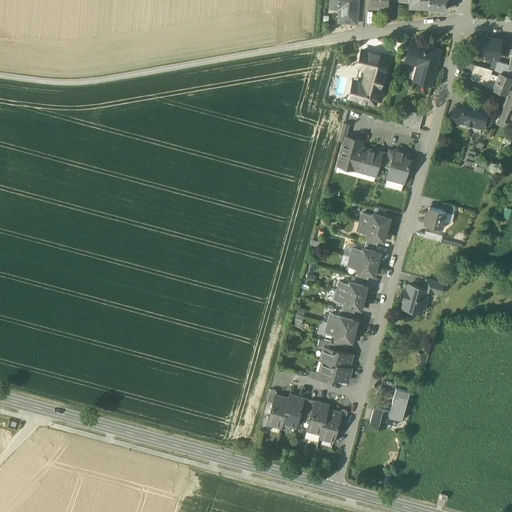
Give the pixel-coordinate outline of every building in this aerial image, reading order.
[(357,0),(331,0),(331,4),(340,4),(339,22),(356,23),(357,0)] [(370,0),(370,8),(379,8),(379,6),(388,7),(387,0),(370,0)] [(399,0),(399,1),(409,2),(409,8),(427,9),(427,0),(399,0)] [(427,0),(427,9),(436,9),(437,9),(446,9),(446,0),(427,0)] [(479,51),(479,56),(498,59),(500,40),(481,37),(480,43),(479,42),(477,51),(479,51)] [(422,44),(421,48),(409,45),(409,47),(405,61),(419,64),(414,81),(431,85),(440,50),(422,44)] [(403,45),(399,60),(405,61),(409,47),(403,45)] [(375,54),(362,50),(358,64),(367,67),(371,68),(375,54)] [(387,57),(375,54),(371,68),(367,67),(362,86),(353,83),(349,97),(374,104),(387,57)] [(509,64),(497,61),(494,70),(506,75),(508,69),(508,68),(509,64)] [(489,69),(475,65),(469,79),(485,86),(490,74),(492,70),(489,69)] [(498,77),(490,74),(485,86),(506,94),(508,89),(510,84),(511,78),(499,73),(498,77)] [(511,90),(510,89),(507,98),(506,98),(501,110),(498,117),(498,118),(509,123),(510,123),(511,117),(511,90)] [(487,108),(464,102),(461,110),(459,118),(460,119),(459,122),(482,128),(487,108)] [(454,108),(450,121),(458,123),(459,122),(460,119),(459,118),(461,110),(454,108)] [(422,115),(407,111),(406,116),(405,118),(421,122),(422,115)] [(421,122),(405,118),(404,125),(419,129),(421,122)] [(509,123),(498,118),(496,123),(507,128),(509,123)] [(343,122),(338,140),(344,141),(345,136),(346,136),(349,124),(343,122)] [(346,136),(345,136),(344,141),(338,163),(353,167),(354,167),(360,146),(362,140),(346,136)] [(360,146),(354,167),(353,167),(353,169),(360,171),(366,148),(360,146)] [(381,152),(366,148),(360,171),(375,175),(378,163),(381,152)] [(384,165),(384,166),(390,168),(394,150),(389,149),(387,153),(384,165)] [(405,152),(395,149),(394,150),(390,168),(387,178),(403,183),(406,171),(410,159),(403,158),(405,152)] [(387,153),(381,152),(378,163),(384,165),(387,153)] [(475,155),(467,153),(464,160),(472,163),(475,155)] [(415,161),(410,159),(406,171),(412,173),(415,161)] [(482,166),(477,164),(474,171),(480,172),(482,166)] [(455,206),(444,203),(442,210),(445,211),(453,213),(455,206)] [(386,210),(375,207),(374,213),(385,216),(386,210)] [(442,210),(429,207),(425,224),(441,228),(445,211),(442,210)] [(385,216),(374,213),(373,216),(362,213),(359,221),(386,229),(390,217),(385,216)] [(386,229),(359,221),(357,230),(368,233),(367,236),(378,239),(383,240),(386,229)] [(443,236),(425,231),(423,237),(441,243),(443,236)] [(378,239),(367,236),(366,242),(377,245),(378,239)] [(377,245),(366,242),(364,248),(375,251),(377,245)] [(375,251),(364,248),(363,251),(352,247),(350,256),(377,263),(380,252),(375,251)] [(377,263),(350,256),(348,265),(359,268),(358,271),(369,274),(374,275),(377,263)] [(369,274),(358,271),(356,276),(367,279),(369,274)] [(443,283),(426,278),(423,288),(427,289),(427,290),(440,294),(443,283)] [(350,281),(349,284),(339,281),(337,290),(364,297),(367,286),(350,281)] [(423,288),(409,284),(407,291),(405,290),(402,300),(404,300),(403,307),(421,312),(423,305),(425,305),(427,296),(425,296),(427,290),(427,289),(423,288)] [(364,297),(337,290),(334,299),(344,301),(344,304),(355,307),(360,309),(364,297)] [(355,307),(344,304),(342,310),(352,313),(354,313),(355,307)] [(342,310),(340,309),(338,315),(350,318),(352,313),(342,310)] [(338,315),(330,313),(328,323),(355,330),(357,320),(350,318),(338,315)] [(355,330),(328,323),(325,331),(336,334),(336,337),(349,341),(352,342),(355,330)] [(349,341),(336,337),(334,343),(336,344),(348,347),(349,341)] [(334,343),(319,339),(317,345),(323,347),(323,346),(335,349),(336,344),(334,343)] [(335,349),(323,346),(323,347),(320,360),(322,360),(349,367),(352,354),(335,349)] [(349,367),(322,360),(319,372),(319,373),(329,376),(348,381),(351,368),(349,367)] [(329,376),(319,373),(319,372),(312,371),(311,377),(328,382),(329,376)] [(388,388),(381,386),(378,396),(385,398),(388,388)] [(396,388),(390,408),(383,406),(382,408),(374,406),(370,423),(385,427),(388,417),(401,420),(409,391),(396,388)] [(270,389),(267,400),(273,402),(275,394),(276,394),(277,391),(270,389)] [(276,394),(275,394),(273,402),(267,423),(281,427),(282,423),(289,398),(276,394)] [(303,398),(290,394),(289,398),(282,423),(295,427),(298,415),(303,398)] [(309,399),(303,398),(298,415),(304,417),(305,415),(309,399)] [(315,401),(309,399),(305,415),(310,416),(315,401)] [(328,405),(315,401),(310,416),(307,430),(320,434),(327,409),(328,405)] [(340,412),(327,409),(320,434),(319,437),(333,441),(339,420),(341,412),(340,412)] [(347,411),(341,409),(340,412),(341,412),(339,420),(344,422),(347,411)]
